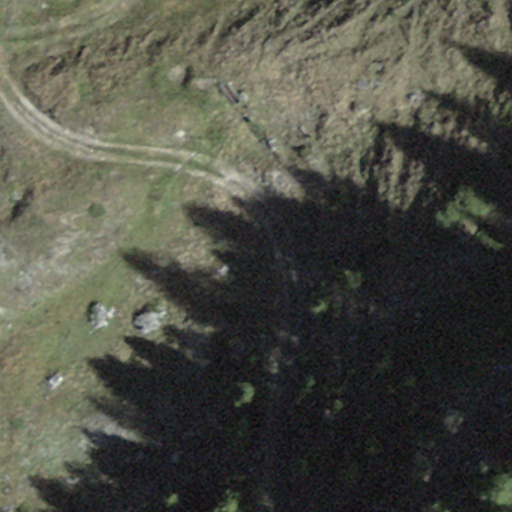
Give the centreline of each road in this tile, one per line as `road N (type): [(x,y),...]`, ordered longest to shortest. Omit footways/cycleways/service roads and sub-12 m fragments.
road 1 (track): [(0,40),(55,116),(107,142),(245,176),(307,215),(328,288),(333,377),(304,511)]
road 2 (track): [(441,511),(511,394)]
